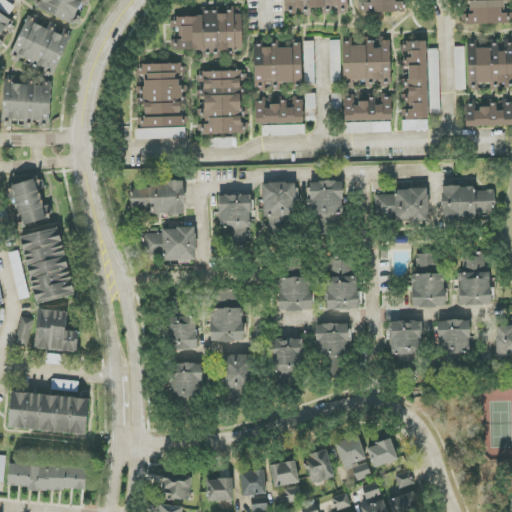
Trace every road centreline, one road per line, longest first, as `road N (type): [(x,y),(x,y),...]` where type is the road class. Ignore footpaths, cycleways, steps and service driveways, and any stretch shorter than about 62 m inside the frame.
road 1 (tertiary): [(125,511),(134,353),(98,227),(89,98),(108,38),(136,0)]
road 2 (residential): [(451,511),(414,429),(375,402),(224,445),(133,447)]
